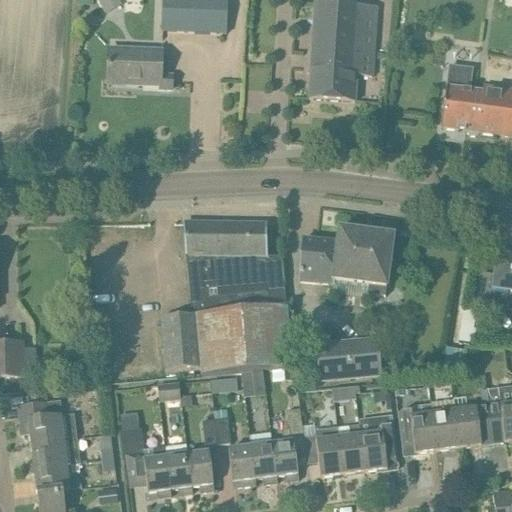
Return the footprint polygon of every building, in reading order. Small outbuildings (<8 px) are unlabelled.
[(118,0),(96,0),(102,11),(119,1),(118,0)] [(227,0),(163,0),(162,33),(225,36),(227,0)] [(377,7),(315,3),(309,101),(308,100),(308,102),(309,102),(309,101),(354,104),(356,77),(372,78),(377,7)] [(162,54),(109,52),(108,86),(111,86),(111,84),(136,85),(136,87),(160,88),(159,91),(171,91),(172,78),(161,78),(162,54)] [(511,140),(511,92),(483,88),(483,92),(471,91),(473,70),(449,67),(441,131),(467,134),(470,138),(477,139),(480,136),(511,140)] [(183,251),(182,263),(197,263),(197,258),(225,258),(225,224),(207,223),(207,224),(196,224),(196,223),(183,223),(183,229),(183,252),(183,251)] [(225,224),(225,258),(253,259),(253,264),(267,264),(267,253),(267,230),(268,230),(268,224),(255,224),(244,224),(225,224)] [(393,239),(339,232),(337,245),(303,240),(297,283),(333,288),(333,283),(368,288),(367,296),(384,298),(385,289),(386,289),(393,239)] [(150,248),(114,251),(116,272),(152,269),(150,248)] [(511,258),(498,257),(495,277),(477,274),(473,300),(472,309),(507,314),(511,314),(511,258)] [(152,269),(116,272),(118,293),(154,290),(152,269)] [(154,290),(118,293),(120,314),(155,311),(154,290)] [(186,295),(188,313),(212,310),(210,293),(186,295)] [(264,305),(254,306),(259,342),(278,340),(277,333),(286,332),(284,316),(275,317),(273,298),(263,299),(264,305)] [(254,306),(237,308),(241,344),(259,342),(254,306)] [(237,308),(219,310),(223,346),(241,344),(237,308)] [(219,310),(201,312),(205,348),(223,346),(219,310)] [(201,312),(182,314),(186,351),(205,348),(201,312)] [(460,330),(458,344),(474,347),(476,332),(474,332),(460,330)] [(383,379),(379,342),(316,348),(320,385),(383,379)] [(21,351),(21,347),(0,347),(0,380),(35,379),(35,351),(21,351)] [(478,352),(476,352),(466,352),(465,370),(481,369),(478,352)] [(293,383),(292,370),(276,371),(277,384),(293,383)] [(91,373),(76,373),(76,386),(92,385),(91,373)] [(266,398),(263,374),(241,377),(244,401),(266,398)] [(159,406),(181,404),(179,387),(157,389),(159,406)] [(357,403),(355,389),(332,391),(334,404),(355,402),(355,403),(357,403)] [(511,389),(487,392),(489,404),(487,404),(491,432),(502,430),(504,445),(511,444),(511,389)] [(390,394),(373,395),(374,405),(391,403),(390,394)] [(191,398),(180,400),(181,404),(181,409),(192,408),(191,398)] [(31,448),(73,443),(75,443),(72,417),(62,418),(60,403),(18,409),(21,438),(30,437),(31,448)] [(476,411),(455,414),(459,451),(481,448),(479,433),(491,432),(487,404),(475,406),(476,411)] [(412,413),(399,415),(404,458),(414,456),(437,453),(431,409),(423,410),(424,418),(412,419),(412,413)] [(433,409),(431,409),(437,453),(459,451),(457,431),(455,414),(434,417),(433,409)] [(272,448),(276,486),(277,486),(277,480),(284,479),(285,485),(299,483),(297,468),(307,467),(303,439),(300,413),(287,415),(289,433),(281,434),(283,447),(272,448)] [(139,433),(137,415),(120,417),(122,434),(125,459),(144,457),(141,433),(139,433)] [(361,437),(365,475),(387,472),(399,470),(392,418),(370,421),(370,424),(372,436),(361,437)] [(228,422),(215,423),(218,448),(231,447),(228,422)] [(205,450),(218,448),(215,423),(202,425),(205,450)] [(338,440),(342,478),(365,475),(361,437),(360,437),(359,426),(348,428),(349,438),(338,440)] [(342,478),(338,440),(336,429),(315,432),(315,437),(303,439),(307,467),(319,466),(320,480),(342,478)] [(270,437),(249,439),(250,451),(255,488),(256,488),(255,482),(262,481),(263,487),(276,486),(272,448),(270,437)] [(73,443),(31,448),(34,473),(64,470),(78,468),(75,443),(73,443)] [(186,448),(165,450),(170,493),(178,492),(178,498),(192,496),(191,490),(187,458),(186,448)] [(170,499),(165,450),(153,452),(154,462),(144,463),(145,476),(148,496),(156,495),(157,501),(170,499)] [(112,451),(100,453),(101,461),(101,464),(113,463),(112,455),(112,451)] [(250,451),(229,453),(233,491),(255,488),(250,451)] [(209,456),(187,458),(191,490),(199,489),(200,495),(214,494),(209,456)] [(113,463),(101,464),(101,466),(103,474),(114,473),(113,464),(113,463)] [(64,470),(34,473),(37,497),(63,494),(67,494),(64,470)] [(118,505),(117,491),(98,493),(99,507),(118,505)] [(65,511),(63,494),(37,497),(39,511),(65,511)] [(486,511),(511,511),(511,494),(492,497),(494,509),(486,511)]
